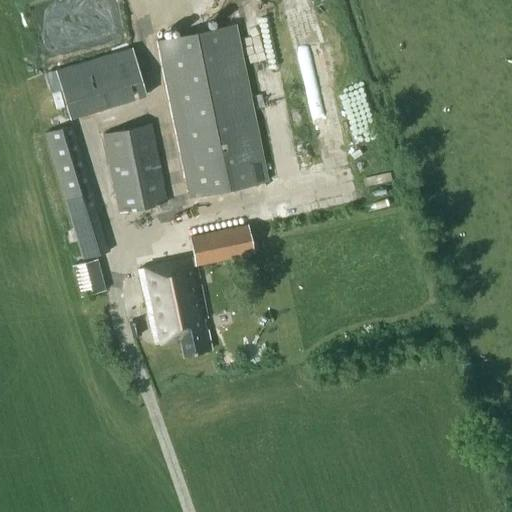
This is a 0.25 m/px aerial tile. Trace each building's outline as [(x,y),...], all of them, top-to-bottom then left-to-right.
[(190,197),(267,181),(235,24),(158,40),(190,197)] [(151,94),(137,45),(61,66),(75,115),(151,94)] [(119,213),(168,203),(152,123),(103,133),(119,213)] [(95,200),(72,124),(43,133),(81,259),(115,249),(100,199),(95,200)] [(248,225),(190,236),(194,259),(196,258),(197,264),(253,253),(248,225)] [(106,290),(97,258),(72,264),(80,296),(106,290)] [(194,259),(143,269),(150,307),(149,307),(156,342),(180,338),(183,354),(211,349),(207,330),(205,328),(203,322),(205,320),(205,318),(207,318),(204,302),(202,301),(201,298),(203,296),(201,286),(199,285),(198,282),(200,280),(197,264),(196,258),(194,259)] [(141,333),(139,321),(128,323),(131,336),(141,333)]
